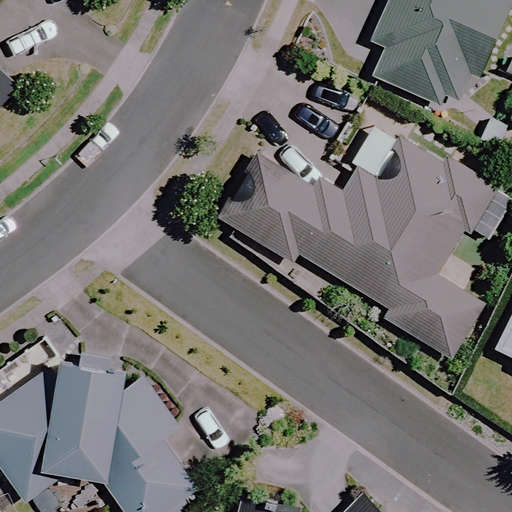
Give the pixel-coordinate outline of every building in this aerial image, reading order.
[(0,3),(2,0),(0,0),(0,103),(13,90),(0,77),(0,3)] [(387,0),(370,38),(378,41),(362,75),(458,118),(509,3),(502,0),(387,0)] [(505,196),(404,140),(379,185),(349,168),(331,200),(252,156),(216,221),(294,264),(297,259),(386,309),(380,320),(450,360),(480,305),(434,279),(462,229),(481,239),(505,196)] [(511,322),(497,352),(511,359),(511,322)] [(127,396),(97,351),(53,381),(46,371),(0,403),(0,471),(22,504),(48,486),(65,511),(85,511),(107,497),(117,511),(169,511),(197,493),(160,439),(175,429),(144,384),(127,396)] [(374,511),(360,498),(345,511),(292,511),(271,491),(250,511),(374,511)]
